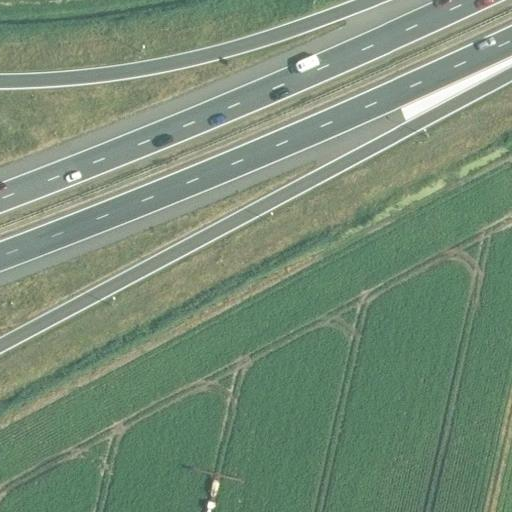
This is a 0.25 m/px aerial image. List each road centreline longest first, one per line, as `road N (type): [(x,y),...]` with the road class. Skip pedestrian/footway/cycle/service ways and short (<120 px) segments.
road 1 (motorway): [(0,345),(511,74)]
road 2 (motorway): [(0,258),(511,39)]
road 3 (motorway): [(468,0),(0,199)]
road 4 (motorway): [(371,0),(193,59),(0,83)]
